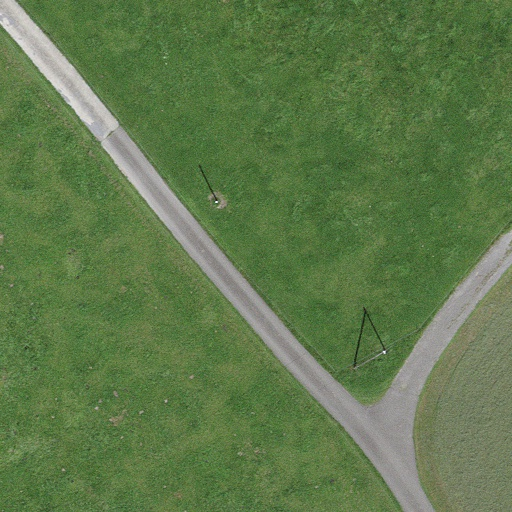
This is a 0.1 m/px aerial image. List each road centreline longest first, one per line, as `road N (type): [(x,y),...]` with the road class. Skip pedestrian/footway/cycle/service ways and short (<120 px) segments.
road 1 (track): [(418,511),(381,444),(0,5)]
road 2 (track): [(381,444),(420,364),(511,252)]
